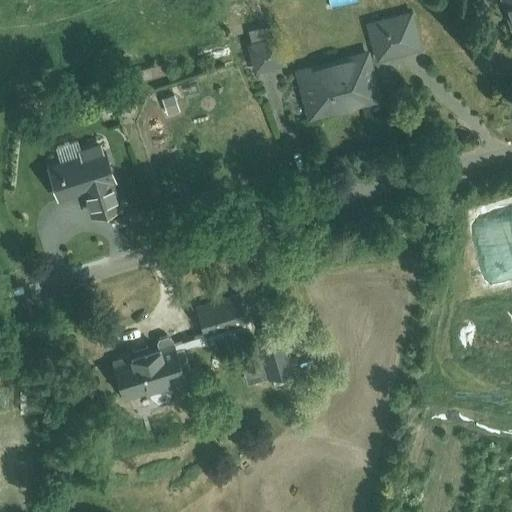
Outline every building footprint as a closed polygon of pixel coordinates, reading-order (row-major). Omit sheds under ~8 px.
[(511,0),(503,0),(511,26),(511,0)] [(415,14),(366,24),(374,60),(423,50),(415,14)] [(251,36),(259,72),(289,65),(281,29),(251,36)] [(298,73),(310,119),(383,99),(371,54),(298,73)] [(82,157),(50,167),(60,196),(85,188),(93,212),(118,204),(99,145),(81,151),(82,157)] [(197,305),(204,333),(250,322),(243,294),(197,305)] [(292,330),(258,340),(269,379),(303,369),(292,330)] [(181,352),(167,356),(165,346),(136,355),(139,363),(115,370),(123,399),(189,380),(181,352)]
